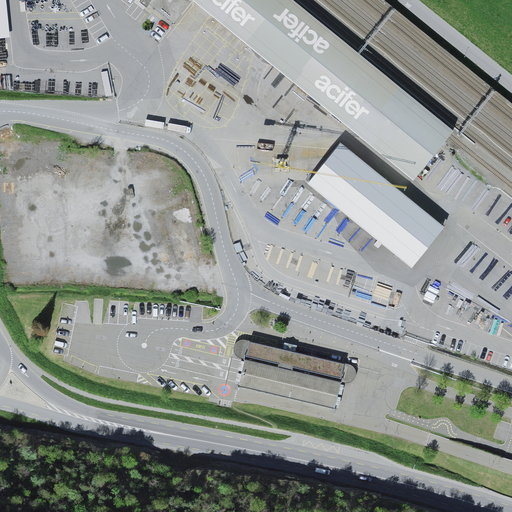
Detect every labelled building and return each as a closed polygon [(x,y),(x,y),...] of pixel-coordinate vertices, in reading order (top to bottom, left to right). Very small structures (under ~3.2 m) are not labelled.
[(6,0),(0,0),(0,37),(10,37),(6,0)] [(189,0),(145,0),(173,22),(189,0)] [(262,55),(413,178),(450,136),(454,132),(292,0),(194,0),(205,9),(262,55)] [(107,70),(100,72),(105,97),(111,95),(107,70)] [(444,226),(340,142),(307,182),(411,266),(444,226)] [(140,187),(62,185),(61,236),(138,238),(140,187)] [(348,363),(250,339),(243,367),(240,379),(238,388),(336,412),(338,403),(342,388),(348,363)]
